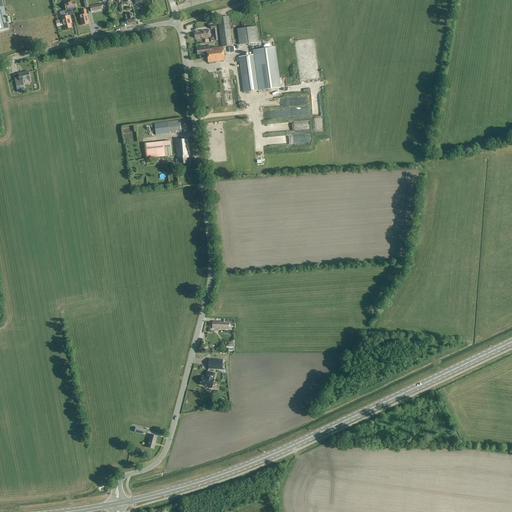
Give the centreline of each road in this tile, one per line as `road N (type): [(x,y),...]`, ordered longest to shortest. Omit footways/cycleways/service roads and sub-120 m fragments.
road 1 (tertiary): [(116,485),(164,451),(210,280),(177,21)]
road 2 (secondary): [(121,502),(261,459),(511,341)]
road 3 (unclassified): [(0,62),(177,21)]
